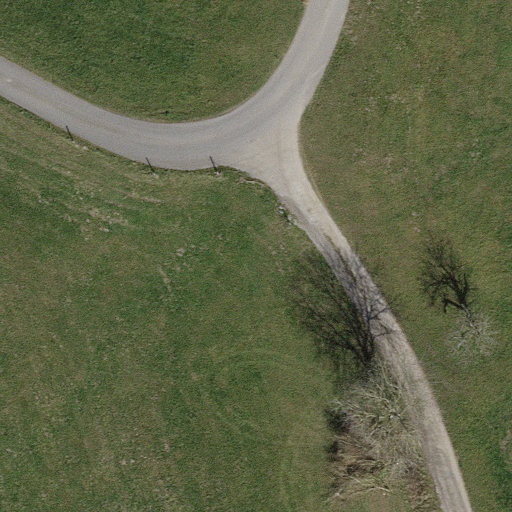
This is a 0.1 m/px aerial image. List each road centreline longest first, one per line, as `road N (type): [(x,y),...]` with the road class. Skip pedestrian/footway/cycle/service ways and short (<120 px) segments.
road 1 (residential): [(0,69),(146,146),(219,146),(271,127),(333,0)]
road 2 (track): [(446,511),(380,313),(271,127)]
